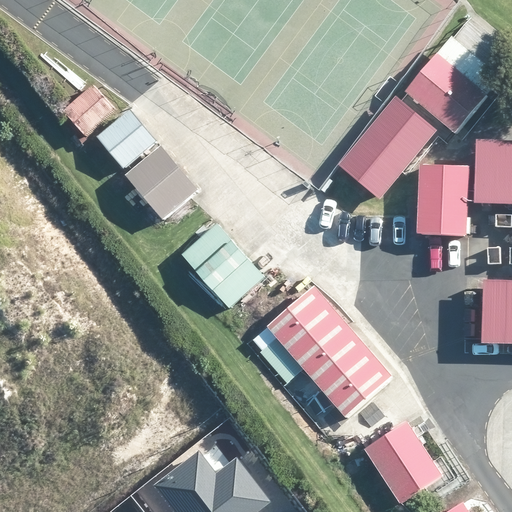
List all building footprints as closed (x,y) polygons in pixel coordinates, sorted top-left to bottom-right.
[(485,86),(489,62),(454,34),(410,88),(459,129),(491,91),(485,86)] [(438,123),(395,87),(333,160),(376,196),(438,123)] [(87,140),(117,112),(104,98),(74,126),(87,140)] [(158,142),(132,111),(99,139),(126,170),(158,142)] [(476,345),(511,346),(511,144),(470,144),(468,206),(511,206),(511,283),(478,282),(476,345)] [(198,195),(161,148),(127,176),(163,222),(198,195)] [(463,206),(464,169),(414,167),(412,236),(462,238),(463,206)] [(511,207),(504,208),(503,248),(511,248),(511,207)] [(227,309),(262,277),(214,225),(179,255),(227,309)] [(405,276),(406,236),(406,226),(353,225),(353,276),(405,276)] [(350,396),(385,369),(352,323),(316,349),(350,396)] [(380,432),(414,406),(388,372),(354,397),(380,432)] [(396,506),(437,479),(401,424),(360,451),(396,506)]
